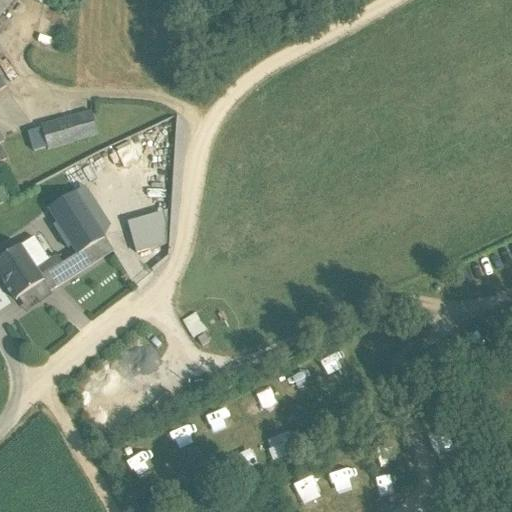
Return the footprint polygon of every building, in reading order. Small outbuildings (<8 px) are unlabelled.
[(0,0),(0,16),(13,0),(0,0)] [(39,126),(47,152),(47,153),(97,139),(89,112),(39,126)] [(0,261),(0,281),(14,303),(41,285),(42,285),(48,294),(113,254),(104,240),(110,228),(84,188),(46,212),(74,257),(65,263),(60,257),(57,259),(55,257),(47,262),(34,240),(19,249),(0,261)] [(165,246),(166,213),(127,224),(135,255),(165,246)] [(210,429),(223,422),(215,406),(201,413),(210,429)] [(173,454),(196,445),(187,425),(165,434),(173,454)] [(265,441),(273,461),(297,451),(289,431),(265,441)] [(345,466),(328,474),(333,485),(350,478),(345,466)] [(393,470),(374,477),(381,497),(400,491),(393,470)] [(302,505),(321,497),(311,476),(293,484),(302,505)]
